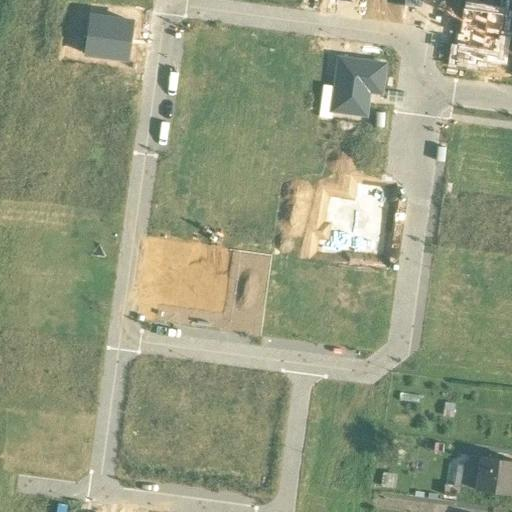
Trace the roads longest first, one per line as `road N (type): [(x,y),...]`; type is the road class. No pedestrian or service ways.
road 1 (residential): [(120,333),(162,24),(182,7),(417,40),(434,91)]
road 2 (residential): [(434,91),(401,347),(355,365),(301,357)]
road 3 (residential): [(301,357),(120,333)]
road 4 (residential): [(97,490),(257,511)]
road 5 (residential): [(269,511),(285,494),(301,357)]
road 6 (residential): [(97,490),(120,333)]
